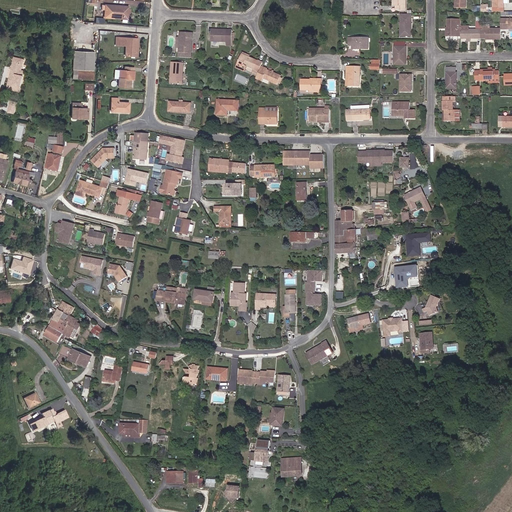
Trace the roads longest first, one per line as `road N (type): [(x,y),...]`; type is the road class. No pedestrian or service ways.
road 1 (residential): [(289,347),(230,351),(124,336),(44,272)]
road 2 (tertiary): [(152,511),(38,350),(9,331)]
road 3 (residential): [(329,140),(330,312),(289,347)]
road 4 (residential): [(329,140),(217,137),(147,123)]
road 5 (residential): [(147,123),(98,138),(48,201)]
